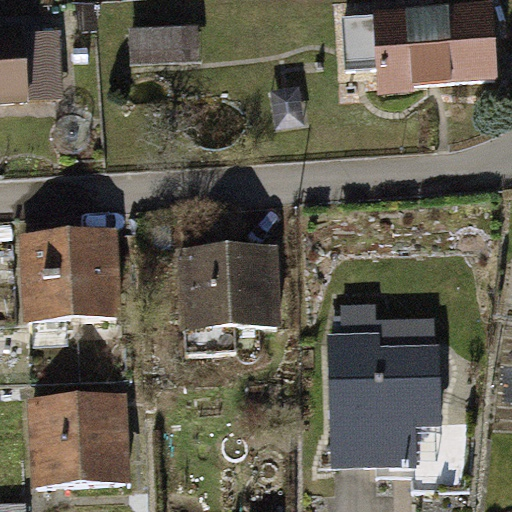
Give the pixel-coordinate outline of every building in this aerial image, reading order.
[(407,19),(379,20),(379,23),(350,25),(352,73),(383,71),(384,96),(418,94),(417,88),(498,84),(495,15),(423,18),(423,12),(407,12),(407,19)] [(0,105),(62,103),(58,34),(0,37),(0,105)] [(181,34),(136,34),(136,65),(181,65),(181,34)] [(54,240),(30,241),(33,327),(119,324),(116,236),(84,237),(83,225),(54,226),(54,240)] [(184,256),(189,362),(239,359),(238,334),(279,332),(275,251),(184,256)] [(335,344),(338,469),(418,468),(417,427),(441,426),(439,355),(381,356),(381,343),(378,343),(377,307),(345,308),(346,344),(335,344)] [(124,401),(39,404),(42,491),(127,488),(124,401)]
